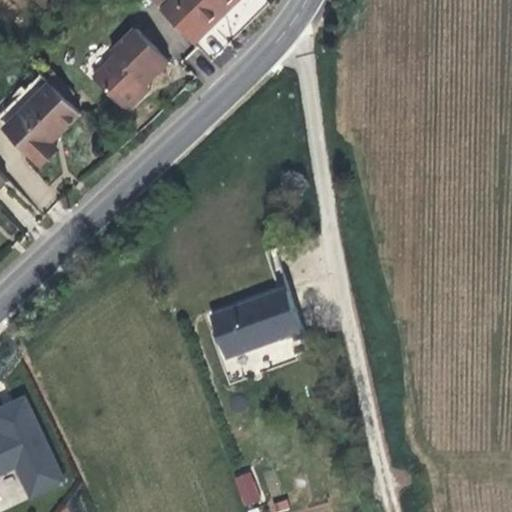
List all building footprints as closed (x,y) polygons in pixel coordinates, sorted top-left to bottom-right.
[(166,0),(155,10),(190,46),(226,11),(224,9),(230,3),(232,0),(236,0),(239,2),(240,0),(166,0)] [(150,83),(168,65),(134,30),(112,52),(116,55),(92,79),(126,114),(149,91),(146,87),(150,83)] [(54,147),(50,143),(54,140),(78,115),(37,74),(0,108),(0,129),(35,166),(54,147)] [(227,348),(293,323),(302,320),(287,279),(273,284),(212,307),(227,348)] [(304,325),(302,320),(293,323),(295,329),(304,325)] [(231,380),(303,354),(296,336),(225,362),(231,380)] [(6,401),(0,403),(0,468),(13,463),(29,490),(61,474),(21,393),(6,401)] [(250,470),(232,477),(245,507),(263,500),(250,470)]
